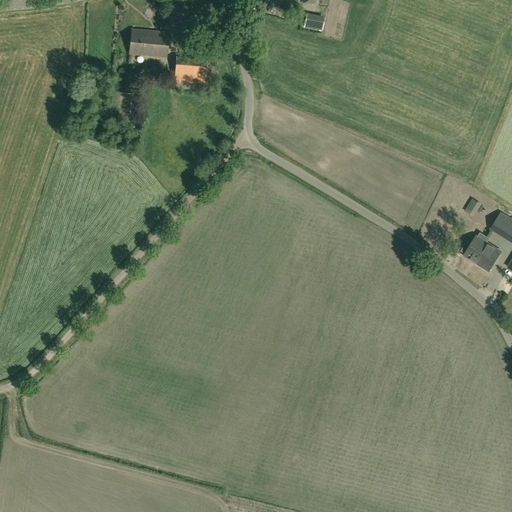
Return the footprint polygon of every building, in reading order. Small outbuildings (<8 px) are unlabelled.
[(307,14),(305,27),(322,30),(325,18),(307,14)] [(190,15),(189,35),(214,38),(215,17),(190,15)] [(132,29),(130,54),(166,58),(169,32),(132,29)] [(176,59),(174,82),(205,84),(207,56),(189,54),(189,60),(176,59)] [(134,92),(136,78),(126,77),(125,91),(134,92)] [(129,121),(131,94),(111,92),(109,120),(129,121)] [(481,204),(473,198),(465,211),(473,216),(481,204)] [(511,218),(501,212),(498,217),(494,223),(490,229),(511,242),(511,218)] [(480,233),(477,237),(476,236),(471,244),(467,242),(461,250),(466,253),(464,255),(489,271),(501,251),(488,243),(490,239),(487,237),(480,233)]
